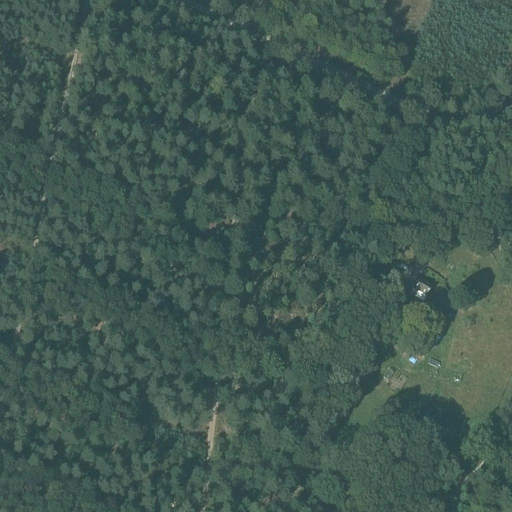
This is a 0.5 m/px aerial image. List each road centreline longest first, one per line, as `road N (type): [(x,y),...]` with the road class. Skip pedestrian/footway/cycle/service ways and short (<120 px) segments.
road 1 (track): [(261,36),(204,511)]
road 2 (track): [(86,0),(0,413)]
road 3 (track): [(511,108),(441,118),(261,36)]
road 4 (track): [(511,382),(489,448),(445,511)]
road 5 (track): [(511,162),(502,177),(500,245),(511,288)]
